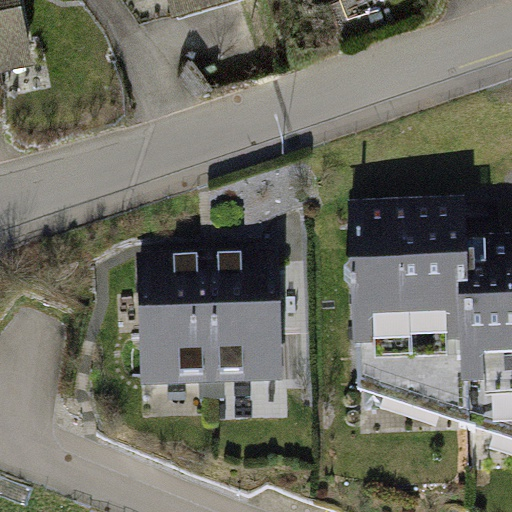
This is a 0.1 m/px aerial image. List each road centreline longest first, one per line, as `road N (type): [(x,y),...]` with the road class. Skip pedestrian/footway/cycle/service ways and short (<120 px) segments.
road 1 (residential): [(511,28),(0,202)]
road 2 (residential): [(0,444),(171,511)]
